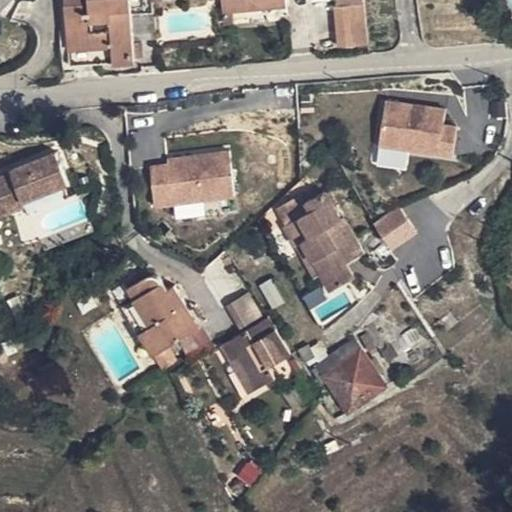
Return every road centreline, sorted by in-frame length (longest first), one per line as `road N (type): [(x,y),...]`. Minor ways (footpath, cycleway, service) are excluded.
road 1 (residential): [(507,58),(32,100),(0,96)]
road 2 (residential): [(511,147),(461,205),(421,233),(391,280)]
